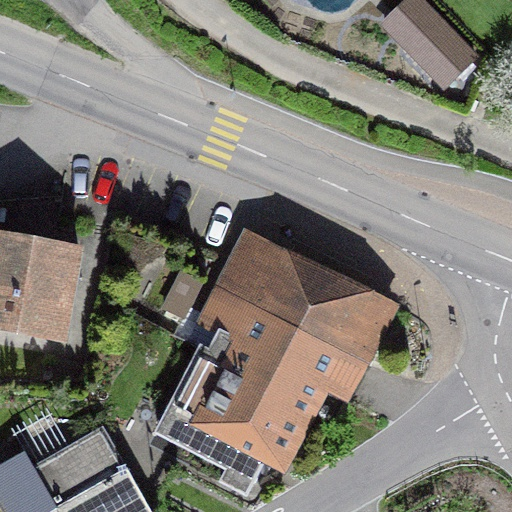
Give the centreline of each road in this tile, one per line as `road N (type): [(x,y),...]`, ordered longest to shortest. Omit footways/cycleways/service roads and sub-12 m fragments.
road 1 (secondary): [(147,106),(511,257)]
road 2 (residential): [(503,397),(312,511)]
road 3 (secondary): [(0,48),(147,106)]
road 4 (residential): [(0,125),(53,140),(88,134),(147,106)]
road 5 (residential): [(60,0),(150,67),(147,106)]
